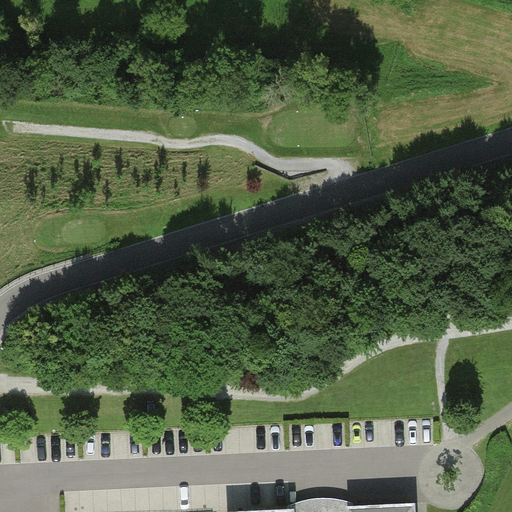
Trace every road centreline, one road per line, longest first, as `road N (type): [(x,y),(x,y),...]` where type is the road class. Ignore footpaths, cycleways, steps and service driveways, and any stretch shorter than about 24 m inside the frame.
road 1 (residential): [(511,142),(58,280),(0,314)]
road 2 (track): [(511,324),(415,336),(359,354),(301,392),(266,397),(0,384)]
road 3 (track): [(16,129),(167,145),(235,142),(274,164),(339,167),(356,190)]
